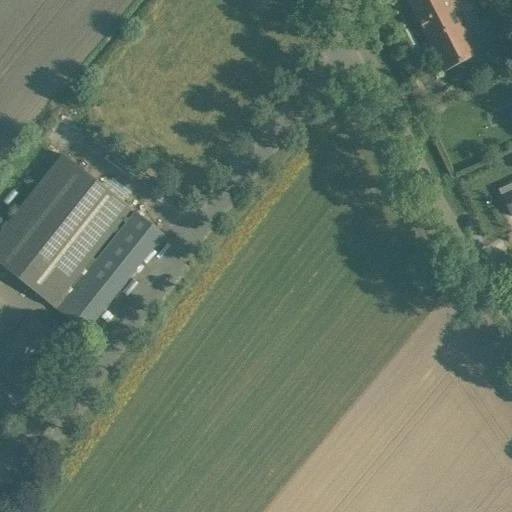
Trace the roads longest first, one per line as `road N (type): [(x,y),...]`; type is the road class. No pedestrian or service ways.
road 1 (unknown): [(353,26),(234,158),(56,392),(29,399),(0,380)]
road 2 (unclassified): [(511,314),(412,154),(341,0)]
